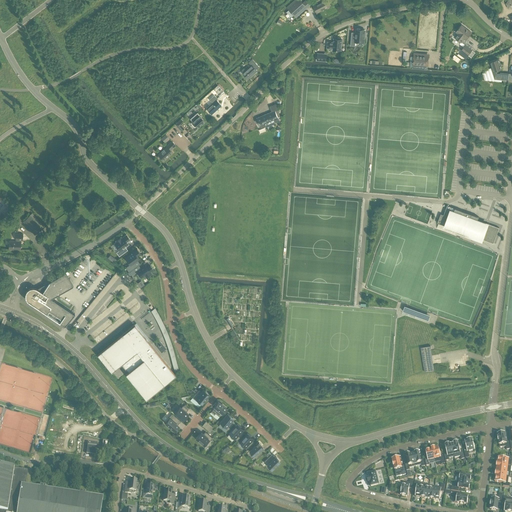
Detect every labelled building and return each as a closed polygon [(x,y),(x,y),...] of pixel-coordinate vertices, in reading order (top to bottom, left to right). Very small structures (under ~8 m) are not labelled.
[(297,0),(288,9),(295,16),(306,6),(300,0),(297,0)] [(323,0),(317,4),(317,3),(313,5),(317,13),(324,9),(326,7),(327,8),(331,5),(327,0),(323,0)] [(280,17),(277,23),(282,25),(285,19),(280,17)] [(457,33),(455,37),(454,37),(456,38),(456,39),(459,42),(460,41),(461,42),(464,39),(466,40),(471,32),(461,25),(456,32),(457,33)] [(351,34),(350,46),(355,46),(355,42),(364,43),(364,38),(365,38),(365,34),(364,33),(365,30),(356,29),(356,34),(351,34)] [(333,48),(333,49),(341,50),(342,39),(341,39),(341,38),(337,38),(337,39),(334,38),(333,42),(328,42),(327,48),(333,48)] [(461,50),(459,53),(461,55),(462,53),(464,54),(462,56),(466,58),(472,50),(465,45),(461,50)] [(414,54),(413,65),(428,66),(429,56),(414,54)] [(492,66),(492,67),(487,69),(488,70),(485,71),(485,72),(482,73),(484,80),(502,82),(502,79),(505,79),(506,73),(503,73),(502,75),(496,74),(497,73),(496,71),(502,69),(499,59),(498,59),(490,61),(492,65),(491,65),(492,66)] [(252,65),(243,73),(248,78),(257,70),(252,65)] [(213,89),(220,97),(224,92),(218,85),(213,89)] [(209,100),(212,103),(206,108),(211,114),(221,105),(216,100),(217,99),(214,95),(209,100)] [(260,125),(261,128),(265,126),(264,124),(274,119),(275,122),(279,121),(278,118),(275,110),(256,118),(257,119),(256,120),(255,121),(256,123),(257,123),(258,123),(259,125),(260,125)] [(190,119),(193,122),(191,123),(194,127),(196,126),(198,127),(204,121),(197,113),(190,119)] [(181,120),(175,124),(181,131),(184,128),(181,125),(183,123),(181,120)] [(158,155),(163,161),(172,153),(170,150),(176,145),(172,141),(166,146),(167,147),(158,155)] [(457,230),(466,234),(469,234),(468,235),(478,239),(478,238),(493,243),(497,234),(496,234),(499,228),(486,223),(484,222),(477,220),(479,217),(447,205),(443,215),(440,214),(437,223),(438,223),(457,230)] [(23,221),(35,235),(44,227),(32,213),(23,221)] [(23,240),(23,234),(16,234),(16,240),(16,241),(9,241),(9,249),(20,249),(21,241),(20,241),(20,240),(23,240)] [(119,256),(124,252),(122,249),(128,244),(126,242),(130,239),(126,234),(121,238),(121,237),(116,241),(114,243),(119,250),(116,252),(119,256)] [(128,255),(125,257),(130,264),(125,267),(129,272),(132,269),(135,268),(137,266),(134,263),(137,260),(139,259),(137,256),(140,253),(137,248),(128,255)] [(146,267),(145,265),(137,271),(142,277),(146,274),(147,276),(151,273),(150,271),(153,269),(150,264),(146,267)] [(28,301),(29,302),(59,322),(60,322),(65,326),(75,314),(51,298),(73,285),(65,272),(52,280),(37,289),(36,288),(35,288),(34,287),(33,287),(32,287),(31,287),(30,288),(29,288),(28,289),(27,290),(26,291),(26,292),(25,293),(25,294),(25,295),(25,296),(25,297),(26,298),(26,299),(27,300),(28,301)] [(403,311),(429,320),(431,315),(405,305),(403,311)] [(163,322),(155,307),(155,308),(152,310),(157,320),(160,326),(164,336),(168,344),(170,352),(173,362),(175,375),(180,372),(180,371),(178,366),(176,359),(174,351),(170,338),(167,329),(165,325),(163,322)] [(175,375),(146,339),(146,338),(146,337),(145,337),(134,324),(123,334),(120,331),(116,334),(119,337),(99,352),(97,354),(111,372),(121,364),(128,372),(125,374),(146,399),(175,375)] [(420,347),(411,349),(412,360),(415,373),(424,372),(434,370),(433,360),(430,346),(420,347)] [(201,405),(209,395),(203,390),(201,392),(199,390),(198,391),(196,393),(192,398),(201,405)] [(215,413),(219,417),(226,408),(218,402),(215,406),(215,407),(211,412),(214,415),(215,413)] [(183,420),(187,414),(188,414),(186,412),(188,410),(183,405),(181,408),(178,406),(173,412),(183,420)] [(228,414),(220,423),(228,430),(235,423),(232,421),(234,419),(228,414)] [(181,421),(173,415),(170,419),(169,417),(165,422),(175,430),(178,425),(181,421)] [(229,433),(237,441),(244,433),(241,431),(243,429),(238,424),(229,433)] [(201,433),(196,438),(206,446),(213,438),(205,432),(203,434),(201,433)] [(239,442),(247,450),(254,443),(251,440),(253,438),(248,433),(239,442)] [(500,448),(506,447),(506,442),(504,434),(503,434),(498,435),(498,438),(498,439),(498,442),(499,442),(500,448)] [(466,447),(467,450),(468,454),(475,453),(473,448),(474,447),(473,444),(472,443),(472,440),(471,440),(467,441),(465,442),(466,447)] [(86,454),(96,455),(98,444),(88,442),(86,454)] [(250,451),(257,459),(266,451),(262,448),(263,447),(259,443),(250,451)] [(452,444),(451,444),(454,457),(454,458),(460,457),(461,457),(459,451),(457,443),(454,444),(452,444)] [(447,452),(447,454),(448,458),(454,457),(451,444),(449,445),(446,446),(445,446),(447,452)] [(431,449),(435,463),(441,462),(441,461),(440,456),(438,448),(434,449),(434,448),(431,449)] [(426,451),(428,459),(429,465),(429,464),(435,463),(431,449),(426,451)] [(268,457),(264,462),(268,466),(269,465),(273,468),(280,461),(276,457),(275,458),(272,454),(271,455),(269,452),(266,455),(268,457)] [(415,454),(412,454),(415,467),(421,465),(420,461),(418,452),(415,453),(415,454)] [(406,456),(408,464),(409,468),(415,467),(412,454),(409,455),(406,456)] [(396,474),(401,472),(402,472),(401,467),(399,458),(398,459),(398,458),(398,459),(398,458),(393,459),(393,460),(392,460),(393,463),(394,467),(396,474)] [(0,511),(100,511),(103,497),(85,494),(85,492),(80,491),(79,493),(45,488),(45,486),(40,485),(40,487),(31,486),(30,485),(26,485),(28,470),(22,469),(14,468),(14,467),(0,464),(0,511)] [(371,486),(371,487),(378,485),(379,485),(378,484),(377,480),(377,477),(375,473),(376,473),(375,472),(375,473),(375,470),(371,471),(371,474),(368,474),(368,475),(369,479),(367,479),(368,483),(370,483),(371,486)] [(123,489),(122,492),(125,492),(125,493),(131,493),(134,493),(135,492),(137,481),(136,481),(135,480),(132,479),(132,480),(130,480),(130,483),(130,485),(126,484),(125,489),(123,489)] [(401,493),(401,496),(402,496),(405,497),(405,496),(408,497),(409,488),(410,483),(409,483),(403,482),(402,488),(401,489),(401,492),(401,493)] [(456,482),(455,488),(460,489),(469,490),(469,487),(470,484),(458,482),(456,482)] [(425,498),(427,499),(429,486),(430,486),(430,485),(424,484),(422,498),(425,498)] [(143,492),(142,498),(146,498),(152,499),(152,496),(153,492),(155,492),(155,489),(153,489),(153,486),(147,486),(146,491),(146,492),(143,492)] [(175,496),(171,495),(171,492),(165,491),(163,501),(164,501),(167,504),(173,505),(175,496)] [(176,503),(175,509),(178,509),(181,509),(182,507),(183,508),(184,508),(184,509),(185,509),(186,509),(187,509),(187,508),(188,508),(189,508),(189,505),(190,504),(190,503),(189,502),(190,498),(189,498),(189,497),(186,496),(186,497),(185,497),(184,498),(183,498),(182,503),(179,502),(179,503),(176,503)] [(454,496),(453,499),(454,499),(454,502),(460,503),(460,504),(463,504),(467,504),(468,498),(459,496),(454,496)] [(499,497),(492,496),(491,503),(490,503),(490,506),(491,506),(490,510),(491,510),(496,511),(497,511),(497,510),(498,502),(499,497)] [(208,511),(209,507),(206,507),(207,502),(200,501),(198,511),(199,511),(208,511)]
